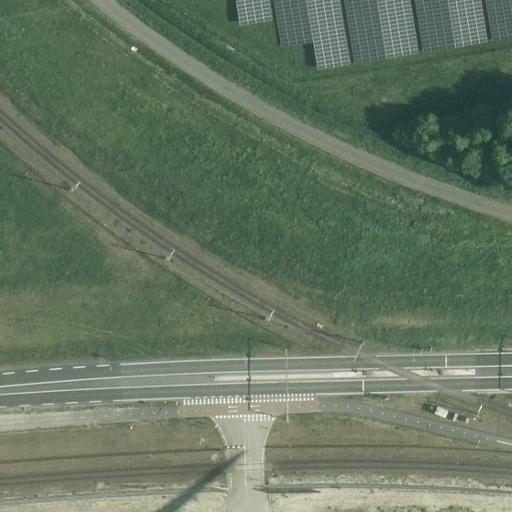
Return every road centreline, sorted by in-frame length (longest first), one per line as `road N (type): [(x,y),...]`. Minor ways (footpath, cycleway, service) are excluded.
road 1 (secondary): [(511,360),(143,369),(0,386)]
road 2 (secondary): [(0,397),(511,383)]
road 3 (unclassified): [(511,212),(325,145),(200,74),(98,0)]
